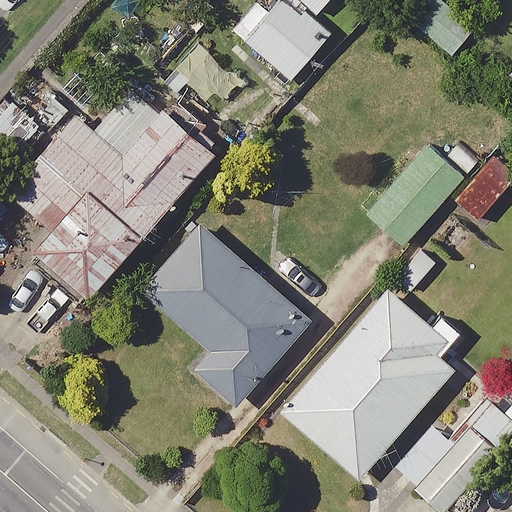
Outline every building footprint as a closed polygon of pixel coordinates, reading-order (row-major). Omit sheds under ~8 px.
[(293,0),(285,0),(248,42),(293,83),(335,37),(293,0)] [(336,0),(301,0),(321,17),(336,0)] [(479,31),(443,0),(426,0),(410,18),(455,58),(479,31)] [(37,251),(92,301),(222,157),(166,106),(122,154),(79,116),(8,194),(53,234),(37,251)] [(467,179),(429,145),(367,213),(405,247),(467,179)] [(316,325),(203,223),(142,291),(209,351),(193,369),(239,410),(316,325)] [(442,254),(420,235),(389,272),(411,290),(442,254)] [(69,296),(48,279),(17,315),(38,333),(69,296)] [(281,408),(360,479),(460,370),(439,352),(449,341),(390,288),(281,408)] [(416,485),(445,511),(446,511),(511,440),(511,420),(492,402),(416,485)]
